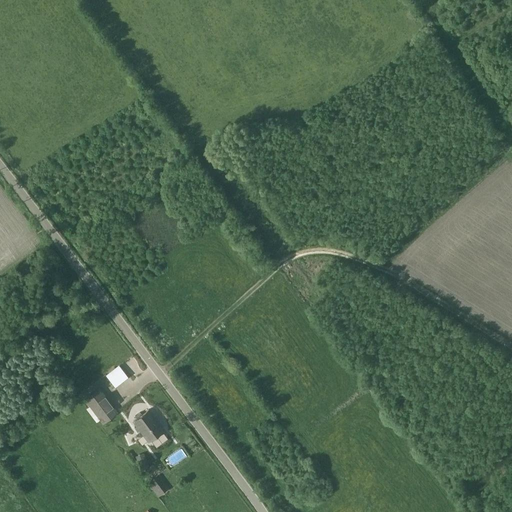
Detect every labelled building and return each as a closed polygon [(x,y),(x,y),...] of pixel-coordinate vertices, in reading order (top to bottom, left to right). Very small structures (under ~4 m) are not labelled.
[(103,423),(118,412),(99,388),(85,400),(91,407),(88,409),(98,422),(101,420),(103,423)] [(148,441),(163,430),(149,410),(133,421),(148,441)] [(172,484),(160,459),(151,464),(162,488),(172,484)] [(135,463),(138,469),(144,465),(141,460),(135,463)] [(155,496),(160,493),(153,483),(148,487),(155,496)]
